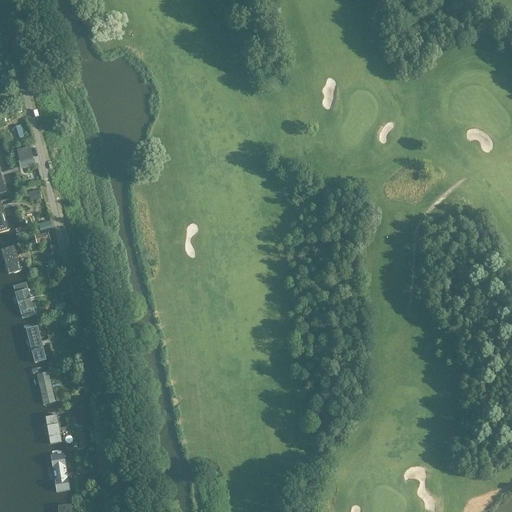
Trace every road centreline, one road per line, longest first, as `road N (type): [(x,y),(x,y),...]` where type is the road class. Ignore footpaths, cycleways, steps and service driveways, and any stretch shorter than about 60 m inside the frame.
road 1 (unknown): [(35,0),(88,150),(112,259),(140,511)]
road 2 (unclassified): [(0,3),(75,308),(108,511)]
road 3 (track): [(410,301),(416,228),(460,182)]
